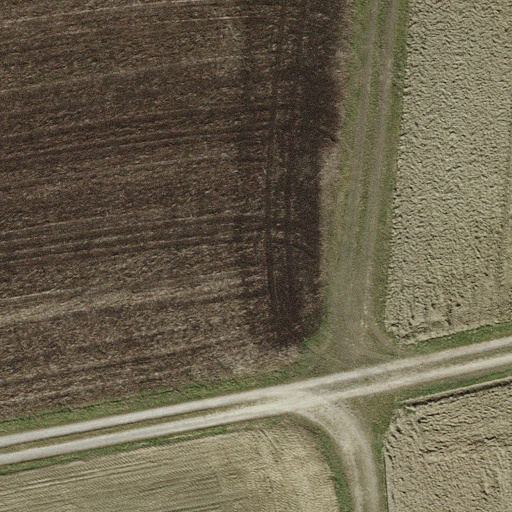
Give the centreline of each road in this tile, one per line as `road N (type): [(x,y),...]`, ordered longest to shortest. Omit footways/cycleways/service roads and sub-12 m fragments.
road 1 (track): [(0,454),(511,354)]
road 2 (track): [(350,391),(365,511)]
